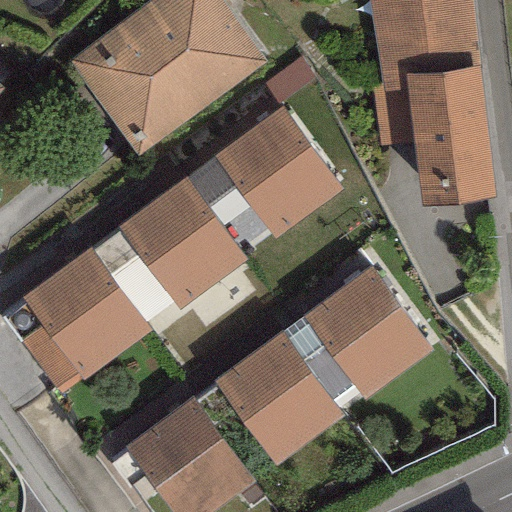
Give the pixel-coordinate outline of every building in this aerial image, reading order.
[(264,63),(220,0),(152,0),(66,62),(136,156),(264,63)] [(411,142),(418,207),(493,198),(470,0),(367,0),(378,87),(371,87),(377,146),(411,142)] [(341,190),(279,107),(211,157),(273,240),(341,190)] [(246,261),(184,177),(116,228),(178,311),(246,261)] [(20,298),(41,326),(20,341),(59,394),(80,378),(82,381),(150,331),(88,248),(20,298)] [(431,350),(368,265),(300,316),(363,401),(431,350)] [(342,417),(279,333),(211,383),(274,468),(342,417)] [(212,511),(252,482),(189,397),(121,448),(168,511),(212,511)]
